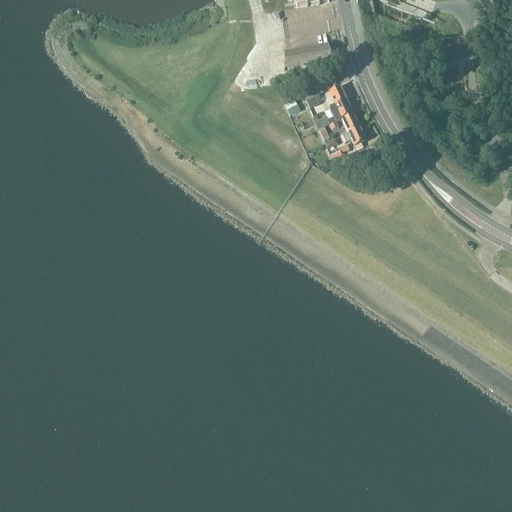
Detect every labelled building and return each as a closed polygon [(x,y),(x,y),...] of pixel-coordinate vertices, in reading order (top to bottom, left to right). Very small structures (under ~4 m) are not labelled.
[(328,64),(326,48),(287,54),(286,55),(289,70),(290,70),(328,64)] [(328,93),(335,107),(346,101),(340,88),(328,93)] [(322,95),(306,102),(309,109),(325,101),(323,96),(322,95)] [(346,101),(335,107),(329,110),(333,118),(327,121),(329,126),(336,123),(341,121),(353,115),(346,101)] [(295,102),(285,106),(287,112),(297,107),(295,102)] [(297,107),(287,112),(289,117),(299,112),(297,107)] [(359,129),(353,115),(341,121),(348,134),(359,129)] [(324,129),(319,132),(324,143),(329,140),(324,129)] [(348,134),(342,137),(345,144),(351,141),(354,148),(361,145),(366,143),(359,129),(348,134)] [(340,154),(330,158),(331,160),(333,164),(339,162),(343,159),(340,154)] [(327,169),(321,172),(325,174),(333,170),(328,161),(324,163),(327,169)]
